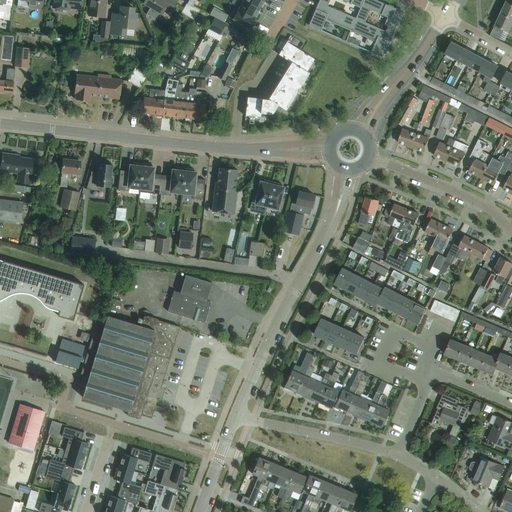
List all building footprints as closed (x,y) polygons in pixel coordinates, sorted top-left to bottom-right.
[(0,0),(0,11),(4,12),(3,19),(10,20),(11,7),(5,7),(5,0),(0,0)] [(20,0),(21,0),(29,1),(28,7),(41,9),(42,0),(20,0)] [(53,0),(53,7),(68,9),(69,7),(80,9),(81,5),(81,0),(53,0)] [(90,0),(90,3),(88,15),(104,17),(106,5),(106,0),(90,0)] [(177,0),(145,0),(143,4),(150,8),(146,15),(154,19),(158,13),(161,14),(164,8),(170,11),(177,0)] [(244,0),(239,0),(235,7),(254,18),(259,9),(244,0)] [(244,0),(259,9),(264,0),(244,0)] [(363,0),(360,8),(355,18),(364,22),(370,10),(387,17),(384,24),(387,26),(395,29),(398,21),(399,21),(391,18),(396,9),(395,8),(375,0),(374,0),(373,0),(363,0)] [(500,13),(511,18),(511,3),(506,1),(500,13)] [(310,22),(308,25),(310,26),(319,30),(321,31),(325,20),(350,31),(355,18),(327,6),(318,2),(318,3),(318,4),(316,8),(314,12),(315,12),(314,15),(313,15),(312,18),(310,22)] [(135,28),(135,24),(136,14),(133,13),(134,8),(120,7),(118,21),(111,21),(111,24),(110,33),(125,35),(126,27),(135,28)] [(214,7),(210,14),(224,22),(228,15),(214,7)] [(235,7),(229,17),(248,28),(254,18),(235,7)] [(511,18),(500,13),(495,25),(508,32),(511,26),(511,25),(511,18)] [(355,18),(350,31),(375,42),(370,52),(377,55),(381,57),(383,58),(384,54),(386,50),(387,47),(386,47),(388,44),(390,41),(379,37),(381,30),(382,30),(364,22),(355,18)] [(214,19),(210,26),(216,30),(215,31),(221,35),(226,26),(214,19)] [(107,38),(109,22),(102,21),(100,37),(107,38)] [(235,29),(231,36),(236,39),(240,32),(235,29)] [(240,33),(237,39),(243,42),(246,36),(240,32),(240,33)] [(357,47),(359,42),(348,36),(347,38),(345,41),(357,47)] [(288,41),(287,40),(282,38),(277,47),(281,50),(278,54),(291,62),(293,64),(271,100),(247,97),(245,116),(246,115),(260,117),(260,113),(272,114),(277,105),(287,111),(287,110),(286,110),(293,98),(294,99),(295,98),(293,97),(301,86),(302,86),(301,85),(309,73),(306,71),(314,59),(299,50),(287,42),(288,41)] [(130,53),(156,54),(156,42),(130,41),(130,53)] [(457,60),(463,48),(452,42),(445,53),(457,60)] [(189,55),(192,50),(184,46),(182,51),(183,52),(180,57),(175,54),(169,65),(183,73),(189,62),(185,60),(188,55),(189,55)] [(254,53),(262,57),(265,50),(258,46),(254,53)] [(26,68),(29,48),(17,47),(15,66),(26,68)] [(225,63),(218,77),(219,78),(224,80),(231,66),(239,52),(232,48),(225,63)] [(468,66),(475,54),(463,48),(457,60),(468,66)] [(480,72),(486,60),(475,54),(468,66),(480,72)] [(159,55),(155,64),(148,75),(156,79),(162,68),(167,60),(159,55)] [(490,81),(498,66),(486,60),(480,72),(486,75),(483,81),(487,83),(483,90),(489,93),(494,84),(490,81)] [(206,65),(199,77),(208,78),(213,69),(206,65)] [(140,88),(148,73),(135,66),(127,81),(140,88)] [(0,91),(12,93),(13,83),(15,69),(7,68),(5,81),(0,79),(0,91)] [(511,88),(511,73),(507,71),(501,83),(511,88)] [(97,77),(76,75),(74,94),(76,94),(75,100),(90,101),(90,96),(119,99),(120,89),(121,80),(111,78),(111,76),(97,74),(97,77)] [(233,87),(236,81),(228,77),(225,83),(233,87)] [(442,88),(444,83),(433,77),(430,83),(439,87),(442,88)] [(205,80),(197,79),(197,87),(204,88),(205,80)] [(453,94),(456,89),(444,83),(442,88),(453,94)] [(183,118),(185,92),(180,92),(182,85),(177,84),(177,87),(175,93),(175,94),(173,116),(183,118)] [(495,96),(500,87),(494,84),(489,93),(495,96)] [(465,100),(468,95),(465,93),(467,89),(459,85),(457,89),(456,89),(453,94),(465,100)] [(164,100),(162,115),(173,116),(175,94),(175,93),(177,87),(166,86),(165,92),(166,93),(164,100)] [(428,100),(431,89),(424,86),(419,96),(428,100)] [(193,119),(195,96),(196,89),(189,88),(189,92),(185,92),(183,118),(193,119)] [(152,114),(155,89),(150,89),(149,98),(143,97),(141,113),(152,114)] [(164,100),(166,93),(165,92),(165,91),(155,89),(152,114),(162,115),(164,100)] [(449,104),(451,99),(431,89),(428,100),(430,95),(443,101),(440,109),(439,109),(432,127),(438,129),(444,113),(449,104)] [(482,108),(484,105),(485,103),(468,95),(465,100),(482,108)] [(195,96),(193,119),(204,120),(206,105),(199,104),(200,96),(195,96)] [(398,124),(402,126),(418,100),(413,97),(408,106),(409,106),(398,124)] [(467,113),(470,108),(451,99),(449,104),(467,113)] [(429,100),(421,123),(425,124),(433,101),(429,100)] [(489,105),(488,107),(484,105),(482,108),(498,116),(500,111),(489,105)] [(484,126),(488,117),(470,108),(467,113),(477,118),(475,122),(484,126)] [(509,122),(511,117),(500,111),(498,116),(509,122)] [(449,130),(455,117),(444,113),(438,129),(439,129),(436,137),(442,140),(447,129),(449,130)] [(504,131),(506,126),(498,122),(496,127),(504,131)] [(411,147),(416,133),(402,129),(398,142),(411,147)] [(416,133),(411,147),(424,152),(432,131),(426,129),(424,136),(416,133)] [(447,161),(456,141),(449,138),(446,145),(440,142),(434,156),(447,161)] [(481,178),(488,164),(492,157),(492,156),(483,151),(487,143),(479,139),(471,153),(476,156),(469,171),(481,178)] [(456,141),(447,161),(460,167),(468,146),(456,141)] [(33,159),(20,157),(20,155),(2,152),(0,167),(0,170),(4,171),(19,173),(17,182),(29,184),(33,159)] [(488,164),(481,178),(494,184),(507,159),(500,155),(498,160),(492,157),(488,164)] [(63,159),(62,169),(60,187),(66,187),(67,179),(70,180),(71,175),(78,176),(80,161),(63,159)] [(511,193),(511,160),(507,170),(511,173),(510,175),(502,189),(511,193)] [(86,189),(101,191),(101,186),(109,187),(110,185),(111,185),(112,179),(110,178),(112,165),(110,164),(110,162),(101,161),(100,163),(98,163),(97,176),(90,175),(86,189)] [(139,189),(142,163),(133,162),(133,165),(130,165),(129,175),(120,174),(120,171),(120,170),(118,190),(128,191),(128,187),(139,189)] [(160,194),(162,179),(153,178),(154,168),(151,167),(151,164),(142,163),(139,189),(139,192),(160,194)] [(182,193),(184,168),(175,167),(175,170),(172,170),(171,180),(162,179),(160,194),(170,195),(170,192),(182,193)] [(184,168),(182,193),(193,195),(193,198),(203,199),(205,180),(204,180),(205,180),(204,183),(195,182),(196,172),(193,172),(194,169),(184,168)] [(237,170),(220,168),(219,168),(217,183),(215,183),(212,211),(234,214),(236,192),(235,192),(237,170)] [(254,191),(251,203),(255,204),(253,212),(264,215),(266,206),(272,182),(263,179),(263,182),(260,182),(258,191),(254,191)] [(272,182),(266,206),(282,210),(285,198),(281,197),(283,187),(281,187),(281,184),(272,182)] [(64,189),(60,207),(76,211),(80,193),(64,189)] [(303,213),(310,215),(315,195),(298,191),(295,204),(291,203),(289,212),(287,211),(283,231),(298,235),(303,213)] [(372,222),(376,210),(378,200),(366,197),(358,224),(367,226),(369,221),(372,222)] [(20,202),(6,200),(0,199),(0,219),(18,222),(20,202)] [(407,209),(389,202),(384,213),(385,214),(384,216),(389,218),(390,216),(395,218),(392,226),(399,228),(407,209)] [(419,214),(407,209),(399,228),(398,230),(396,238),(407,242),(411,233),(407,232),(410,224),(414,225),(419,214)] [(65,217),(61,229),(68,231),(72,219),(65,217)] [(428,253),(442,225),(431,219),(425,232),(432,235),(421,257),(425,259),(428,253)] [(453,230),(442,225),(428,253),(433,256),(437,247),(443,251),(453,230)] [(398,230),(391,228),(388,235),(396,238),(398,230)] [(194,234),(181,232),(178,248),(192,250),(194,234)] [(96,238),(72,235),(69,251),(94,254),(96,238)] [(473,254),(479,243),(464,236),(458,246),(453,244),(446,257),(441,266),(446,269),(453,256),(462,260),(458,267),(462,269),(471,253),(473,254)] [(170,238),(156,237),(155,252),(169,254),(170,238)] [(369,242),(364,240),(358,237),(353,248),(364,253),(369,242)] [(133,249),(144,250),(145,242),(134,241),(133,249)] [(257,244),(258,242),(251,241),(249,255),(255,256),(257,244)] [(257,244),(255,256),(263,257),(265,243),(258,242),(257,244)] [(479,243),(473,254),(487,262),(493,251),(479,243)] [(226,248),(223,260),(231,262),(234,249),(226,248)] [(374,249),(372,254),(381,258),(383,253),(374,248),(374,249)] [(387,255),(384,262),(401,270),(408,255),(401,251),(397,260),(387,255)] [(438,254),(432,267),(439,270),(445,258),(438,254)] [(511,263),(501,257),(496,266),(493,271),(499,274),(495,281),(501,285),(511,264),(511,263)] [(0,260),(0,300),(1,301),(6,297),(13,294),(18,293),(25,293),(31,294),(36,297),(40,300),(45,306),(49,308),(58,311),(57,315),(72,319),(81,285),(0,260)] [(345,289),(353,273),(343,268),(334,284),(345,289)] [(468,309),(488,272),(480,268),(473,282),(480,286),(468,308),(468,309)] [(404,276),(399,273),(394,271),(391,275),(402,281),(404,276)] [(488,272),(468,309),(474,312),(486,289),(488,289),(495,276),(488,272)] [(355,295),(364,279),(353,273),(345,289),(355,295)] [(212,283),(202,280),(185,275),(180,292),(174,291),(167,311),(204,322),(211,302),(206,301),(212,283)] [(366,300),(374,284),(364,279),(355,295),(366,300)] [(376,305),(386,287),(385,287),(384,289),(374,284),(366,300),(376,305)] [(503,308),(511,291),(511,287),(507,285),(496,304),(503,308)] [(387,308),(396,292),(386,287),(376,305),(378,303),(387,308)] [(398,313),(406,297),(396,292),(387,308),(398,313)] [(408,319),(417,303),(406,297),(398,313),(408,319)] [(339,308),(341,303),(331,298),(328,303),(339,308)] [(460,311),(435,300),(434,302),(430,311),(455,322),(459,312),(460,311)] [(341,303),(339,308),(345,311),(347,306),(341,303)] [(417,303),(408,319),(419,324),(427,308),(417,303)] [(358,311),(352,309),(350,314),(355,317),(358,311)] [(473,321),(475,317),(463,312),(461,316),(473,321)] [(89,375),(82,397),(129,411),(127,416),(139,419),(140,415),(151,418),(158,397),(163,399),(163,398),(160,397),(162,389),(160,388),(179,327),(143,316),(140,326),(107,316),(101,336),(92,334),(81,372),(89,375)] [(373,319),(367,316),(364,322),(370,325),(373,319)] [(485,327),(486,322),(475,317),(473,321),(485,327)] [(325,339),(332,323),(321,318),(314,334),(325,339)] [(496,332),(498,327),(486,322),(485,327),(496,332)] [(335,344),(343,328),(332,323),(325,339),(335,344)] [(508,336),(509,332),(498,327),(496,332),(508,336)] [(346,349),(354,333),(343,328),(335,344),(346,349)] [(485,328),(483,333),(492,336),(494,336),(495,332),(485,328)] [(354,333),(346,349),(357,354),(364,338),(354,333)] [(61,338),(54,364),(77,371),(85,345),(61,338)] [(457,359),(463,345),(451,339),(445,354),(457,359)] [(469,364),(475,350),(463,345),(457,359),(469,364)] [(481,369),(487,355),(475,350),(469,364),(481,369)] [(296,392),(308,365),(313,355),(307,352),(300,367),(294,365),(289,376),(289,375),(288,378),(284,389),(285,387),(296,392)] [(507,372),(511,360),(511,357),(501,353),(498,360),(495,368),(507,372)] [(495,368),(498,360),(487,355),(481,369),(493,374),(495,368)] [(307,399),(315,380),(310,378),(314,368),(308,365),(296,392),(307,397),(307,399)] [(346,411),(360,381),(363,373),(358,371),(353,382),(348,392),(342,390),(334,408),(335,406),(346,411)] [(331,376),(319,402),(330,407),(329,409),(330,409),(338,391),(332,388),(338,374),(333,372),(331,376)] [(319,402),(331,376),(325,373),(321,383),(315,380),(307,399),(308,397),(319,402)] [(360,381),(346,411),(358,416),(367,397),(360,395),(365,384),(360,381)] [(367,397),(358,416),(370,421),(387,384),(381,381),(372,400),(367,397)] [(387,384),(370,421),(381,426),(380,428),(388,410),(382,407),(392,386),(387,384)] [(449,434),(456,437),(462,423),(464,424),(467,417),(465,416),(468,409),(461,406),(461,408),(455,406),(458,400),(444,394),(443,395),(445,396),(443,401),(441,400),(443,401),(441,406),(440,406),(439,409),(438,409),(431,424),(437,427),(441,417),(454,423),(449,434)] [(482,405),(474,402),(470,414),(477,417),(482,405)] [(15,420),(17,421),(19,421),(12,444),(34,450),(45,412),(21,405),(20,404),(15,420)] [(511,425),(511,422),(498,416),(497,418),(493,417),(490,424),(493,426),(488,439),(511,449),(511,447),(511,434),(509,433),(511,425)] [(52,421),(49,430),(57,433),(60,424),(52,421)] [(64,427),(61,436),(69,438),(65,450),(84,456),(88,443),(82,441),(81,441),(84,433),(64,427)] [(123,454),(119,467),(133,471),(137,459),(149,462),(152,453),(132,447),(130,456),(128,455),(123,454)] [(48,467),(48,468),(71,475),(73,467),(74,467),(80,469),(84,456),(65,450),(61,462),(50,459),(49,463),(48,467)] [(156,454),(152,466),(164,470),(160,484),(177,489),(179,483),(180,483),(181,484),(181,482),(182,479),(185,470),(183,469),(185,463),(156,454)] [(259,489),(271,462),(259,457),(260,456),(259,456),(252,474),(258,476),(253,487),(254,487),(249,498),(242,496),(240,503),(252,507),(258,492),(259,489)] [(498,479),(502,470),(503,467),(480,457),(478,464),(473,462),(471,463),(469,468),(470,470),(475,472),(471,479),(486,486),(490,476),(498,479)] [(38,465),(36,471),(46,474),(48,468),(48,467),(49,463),(42,461),(41,466),(38,465)] [(282,467),(271,462),(259,489),(265,492),(267,488),(272,491),(275,483),(282,467)] [(119,467),(115,479),(121,481),(122,481),(119,490),(139,495),(140,491),(141,487),(135,485),(129,483),(133,471),(119,467)] [(282,498),(293,472),(282,467),(275,483),(280,485),(276,496),(282,498)] [(46,474),(45,477),(61,481),(57,493),(72,497),(75,485),(70,483),(68,483),(71,475),(48,468),(46,474)] [(293,472),(282,498),(288,501),(293,491),(298,493),(306,475),(305,476),(293,472)] [(307,511),(310,506),(321,480),(310,475),(311,473),(310,473),(306,482),(302,492),(308,494),(304,505),(300,511),(307,511)] [(148,480),(144,492),(156,496),(152,510),(157,511),(170,511),(171,510),(172,505),(174,506),(177,496),(175,495),(177,489),(160,484),(148,480)] [(326,502),(333,483),(332,484),(321,480),(310,506),(316,509),(320,499),(326,502)] [(334,511),(344,489),(333,485),(334,483),(333,483),(326,502),(331,504),(327,511),(334,511)] [(19,485),(18,491),(28,494),(30,488),(19,485)] [(344,489),(334,511),(348,511),(357,492),(356,492),(356,494),(344,489)] [(106,508),(118,511),(124,511),(128,502),(136,504),(139,495),(119,490),(117,498),(116,497),(110,495),(106,508)] [(511,491),(508,490),(503,502),(503,501),(502,504),(501,506),(511,510),(511,491)] [(42,502),(39,511),(41,511),(59,511),(61,509),(62,509),(68,511),(72,497),(57,493),(53,505),(42,502)] [(0,495),(0,511),(9,511),(14,500),(0,495)] [(28,498),(25,507),(33,510),(36,500),(28,498)]
